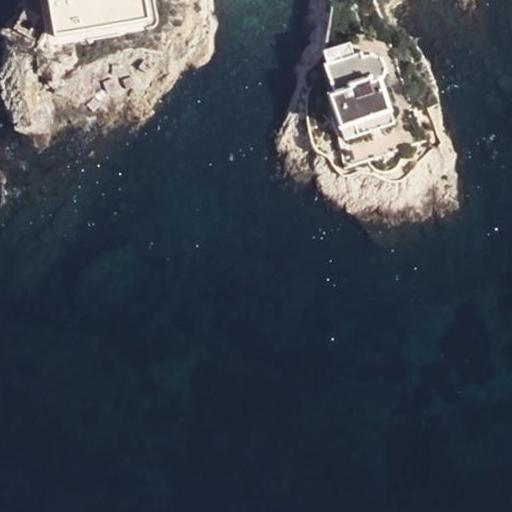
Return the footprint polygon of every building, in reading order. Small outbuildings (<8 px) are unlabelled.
[(51,0),(58,41),(151,26),(146,0),(51,0)] [(41,20),(25,12),(15,34),(30,42),(41,20)] [(340,51),(325,56),(329,67),(344,62),(340,51)] [(329,67),(326,69),(336,98),(332,99),(341,127),(343,132),(391,115),(382,86),(388,74),(383,63),(372,58),(365,59),(364,57),(351,60),(344,62),(329,67)] [(395,127),(391,115),(343,132),(346,143),(395,127)]
